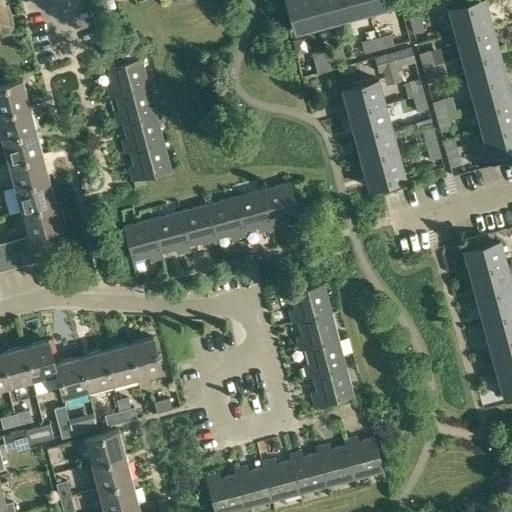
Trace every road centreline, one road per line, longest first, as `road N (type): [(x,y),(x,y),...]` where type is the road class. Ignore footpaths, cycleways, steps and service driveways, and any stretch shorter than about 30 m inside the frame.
road 1 (residential): [(0,304),(28,297),(215,302),(253,321),(263,355)]
road 2 (residential): [(263,355),(280,417),(234,429),(217,368)]
